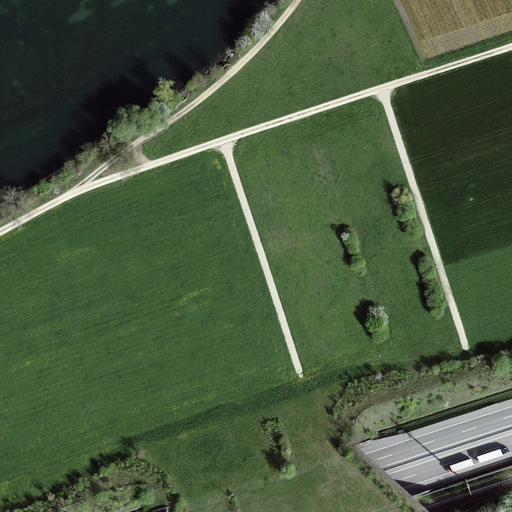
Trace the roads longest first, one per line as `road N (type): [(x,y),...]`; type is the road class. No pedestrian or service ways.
road 1 (track): [(77,190),(511,45)]
road 2 (motorway): [(511,415),(213,511)]
road 3 (track): [(298,0),(219,84),(77,190)]
road 4 (track): [(382,88),(466,349)]
road 5 (track): [(223,139),(300,375)]
road 6 (motorway): [(301,511),(511,443)]
